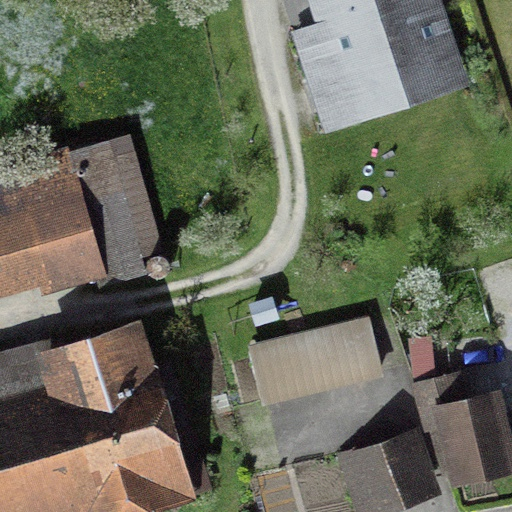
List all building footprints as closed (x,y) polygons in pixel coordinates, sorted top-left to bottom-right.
[(460,89),(426,0),(302,0),(353,130),(460,89)] [(0,284),(76,265),(51,167),(0,179),(0,284)] [(266,399),(379,372),(367,321),(254,347),(266,399)] [(0,511),(164,511),(181,508),(135,328),(43,352),(62,429),(0,444),(0,511)] [(510,460),(493,399),(462,407),(453,374),(416,384),(443,478),(510,460)] [(406,443),(366,453),(378,495),(417,484),(406,443)]
